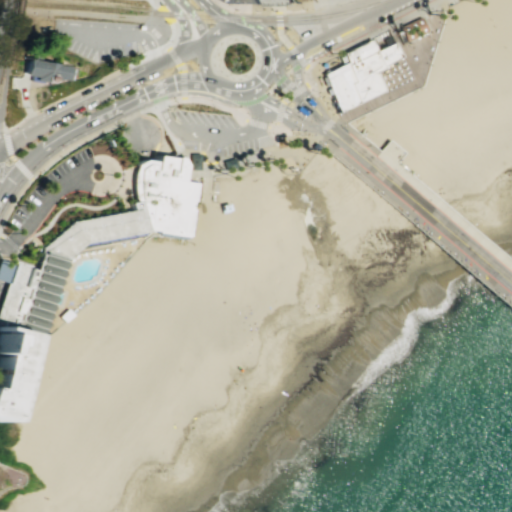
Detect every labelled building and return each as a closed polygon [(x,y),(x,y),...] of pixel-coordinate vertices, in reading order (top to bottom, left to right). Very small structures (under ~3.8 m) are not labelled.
[(254,0),(258,10),(285,0),(254,0)] [(397,30),(403,43),(409,41),(425,33),(418,19),(402,27),(397,30)] [(317,72),(326,91),(336,111),(381,89),(372,70),(381,66),(380,64),(399,55),(392,40),(379,46),(374,49),(368,38),(339,51),(340,53),(335,55),(338,62),(325,68),(323,69),(317,72)] [(27,59),(64,65),(61,79),(51,78),(51,82),(30,79),(31,74),(24,73),(27,59)] [(313,140),(309,145),(314,148),(318,144),(313,140)] [(189,181),(181,235),(151,230),(146,229),(139,237),(80,249),(72,255),(69,258),(37,246),(70,219),(129,208),(128,200),(132,200),(129,189),(129,177),(132,163),(142,158),(151,160),(152,155),(152,153),(171,156),(176,153),(181,163),(178,179),(189,181)] [(199,154),(199,169),(188,169),(188,154),(199,154)] [(233,156),(221,158),(223,166),(234,164),(233,156)] [(37,248),(69,259),(40,339),(22,334),(0,417),(0,294),(8,271),(13,258),(33,264),(37,248)] [(247,349),(253,343),(258,349),(252,355),(247,349)]
